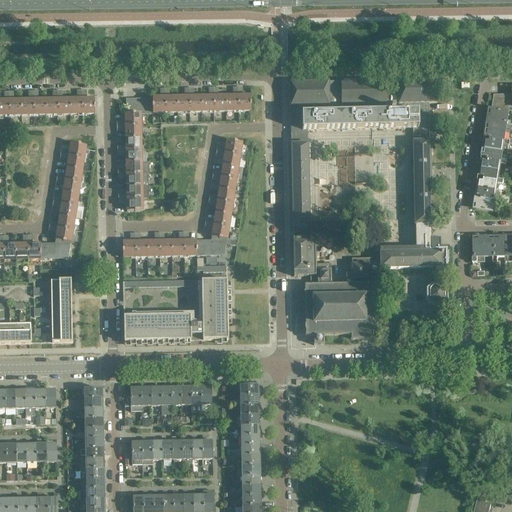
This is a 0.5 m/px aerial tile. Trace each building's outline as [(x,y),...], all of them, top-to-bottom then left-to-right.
[(429,120),(429,112),(429,104),(437,104),(437,80),(341,82),(342,106),(385,105),(385,113),(340,114),(341,126),(341,130),(417,129),(418,138),(413,138),(413,143),(413,159),(415,225),(431,225),(431,195),(432,195),(431,188),(430,157),(431,157),(431,150),(430,150),(429,126),(430,126),(430,120),(429,120)] [(341,126),(340,114),(385,113),(385,105),(342,106),(341,82),(290,83),(291,153),(290,153),(290,159),(291,159),(292,191),(291,191),(291,198),(292,198),(293,228),(309,227),(309,190),(308,184),(308,168),(308,145),(308,140),(303,140),(303,131),(307,131),(325,131),(341,130),(341,126)] [(214,113),(213,95),(211,95),(211,97),(201,97),(201,113),(214,113)] [(226,113),(226,97),(216,97),(216,95),(213,95),(214,113),(226,113)] [(238,113),(238,95),(236,95),(236,96),(226,97),(226,113),(238,113)] [(251,112),(250,96),(240,96),(240,95),(238,95),(238,113),(251,112)] [(498,112),(501,95),(494,96),(492,111),(498,112)] [(508,107),(508,95),(501,95),(498,112),(509,113),(509,108),(508,107)] [(165,114),(165,96),(163,96),(163,98),(152,98),(152,100),(153,114),(165,114)] [(177,114),(177,98),(167,98),(167,96),(165,96),(165,114),(177,114)] [(189,114),(189,96),(187,96),(187,97),(177,98),(177,114),(189,114)] [(201,113),(201,97),(191,97),(191,96),(189,96),(189,114),(201,113)] [(82,115),(82,97),(80,97),(80,99),(70,100),(70,116),(82,115)] [(95,115),(94,99),(84,99),(84,97),(82,97),(82,115),(94,115),(95,115)] [(33,116),(33,98),(31,98),(31,100),(21,101),(21,117),(33,116)] [(46,116),(45,100),(35,100),(35,98),(33,98),(33,116),(46,116)] [(58,116),(58,98),(55,98),(55,100),(45,100),(46,116),(58,116)] [(70,116),(70,100),(60,100),(60,98),(58,98),(58,116),(70,116)] [(0,117),(9,117),(9,99),(7,99),(7,101),(0,101),(0,117)] [(21,117),(21,101),(11,101),(11,99),(9,99),(9,117),(21,117)] [(509,113),(498,112),(492,111),(491,118),(494,119),(494,121),(507,123),(507,126),(511,126),(511,121),(507,121),(509,113)] [(141,126),(141,115),(141,114),(140,114),(134,114),(127,115),(125,115),(125,125),(123,125),(123,127),(141,126)] [(507,126),(507,123),(494,121),(494,119),(491,118),(488,118),(487,123),(490,124),(489,131),(505,133),(507,126)] [(141,139),(141,126),(123,127),(123,129),(125,129),(125,139),(141,139)] [(504,141),(505,133),(489,131),(488,138),(491,139),(491,141),(504,143),(504,146),(509,146),(510,142),(504,141)] [(504,146),(504,143),(491,141),(491,139),(488,138),(485,138),(484,143),(487,143),(486,150),(502,153),(504,146)] [(142,151),(141,139),(125,139),(125,149),(123,149),(123,151),(142,151)] [(240,156),(242,144),(226,142),(225,152),(223,151),(222,154),(240,156)] [(85,159),(87,147),(70,145),(69,155),(67,154),(66,157),(85,159)] [(508,154),(502,153),(486,150),(484,158),(488,158),(488,161),(501,163),(500,165),(506,166),(507,161),(508,154)] [(142,163),(142,151),(123,151),(123,154),(125,154),(126,163),(142,163)] [(239,168),(240,156),(222,154),(222,156),(224,156),(223,166),(239,168)] [(83,172),(85,159),(66,157),(66,159),(68,159),(67,169),(83,172)] [(500,165),(501,163),(488,161),(488,158),(484,158),(482,157),(481,163),(484,163),(483,170),(499,173),(500,165)] [(142,175),(142,163),(126,163),(126,173),(124,173),(124,176),(142,175)] [(237,181),(239,168),(223,166),(221,176),(219,175),(219,178),(237,181)] [(81,183),(83,172),(67,169),(65,179),(63,178),(63,181),(81,183)] [(498,180),(499,173),(483,170),(481,178),(485,178),(485,181),(498,183),(497,185),(503,186),(504,181),(498,180)] [(142,187),(142,175),(124,176),(124,178),(126,178),(126,188),(142,187)] [(497,185),(498,183),(485,181),(485,178),(481,178),(479,177),(478,182),(481,183),(479,190),(496,193),(497,185)] [(235,193),(237,181),(219,178),(218,180),(220,180),(219,190),(235,193)] [(79,195),(81,183),(63,181),(62,183),(64,183),(63,193),(79,195)] [(143,200),(142,187),(126,188),(126,198),(124,198),(124,200),(143,200)] [(233,204),(235,193),(219,190),(217,200),(215,199),(215,202),(233,204)] [(495,200),(496,193),(479,190),(478,197),(482,198),(482,200),(495,202),(494,205),(500,206),(501,201),(495,200)] [(77,207),(79,195),(63,193),(61,203),(59,202),(59,205),(77,207)] [(493,213),(494,205),(495,202),(482,200),(482,198),(478,197),(476,197),(475,202),(477,203),(476,210),(493,213)] [(143,212),(143,200),(124,200),(124,202),(126,202),(127,213),(143,212)] [(231,217),(233,204),(215,202),(215,204),(217,204),(215,214),(231,217)] [(75,220),(77,207),(59,205),(59,207),(61,207),(59,217),(75,220)] [(229,229),(231,217),(215,214),(214,224),(212,224),(211,226),(229,229)] [(73,231),(75,220),(59,217),(57,227),(55,226),(55,229),(73,231)] [(227,241),(229,229),(211,226),(211,228),(213,228),(211,238),(212,238),(225,241),(227,241)] [(71,244),(73,231),(55,229),(55,231),(57,231),(55,241),(56,241),(70,244),(71,244)] [(223,256),(225,241),(212,238),(212,242),(196,242),(196,256),(208,255),(208,256),(223,256)] [(495,258),(495,241),(488,241),(488,238),(482,238),(482,241),(482,244),(485,244),(485,258),(493,258),(495,258)] [(511,240),(508,240),(508,238),(502,238),(502,240),(502,244),(504,244),(505,257),(511,257),(511,240)] [(315,265),(315,246),(315,239),(293,239),(294,277),(310,277),(316,277),(316,271),(315,265)] [(160,258),(159,240),(157,240),(157,242),(147,242),(148,259),(160,258)] [(172,258),(171,242),(162,242),(162,240),(159,240),(160,258),(172,258)] [(184,258),(184,240),(181,240),(181,242),(171,242),(172,258),(184,258)] [(196,256),(196,242),(196,241),(186,242),(186,240),(184,240),(184,258),(196,258),(196,256)] [(448,302),(447,290),(443,285),(439,285),(439,274),(449,274),(449,248),(440,248),(440,240),(431,240),(431,248),(380,249),(380,269),(432,268),(432,275),(434,275),(434,285),(430,286),(426,290),(426,303),(431,307),(443,307),(448,302)] [(505,257),(504,244),(502,244),(502,240),(495,241),(495,258),(493,258),(493,263),(498,263),(497,258),(505,257)] [(67,259),(70,244),(56,241),(55,245),(40,245),(40,259),(52,259),(67,259)] [(135,259),(135,241),(133,241),(133,243),(122,243),(123,259),(135,259)] [(148,259),(147,242),(137,243),(137,241),(135,241),(135,259),(148,259)] [(485,258),(485,244),(482,244),(482,241),(474,241),(475,258),(473,258),(473,264),(478,264),(477,258),(485,258)] [(40,260),(40,259),(40,245),(40,244),(30,244),(30,242),(27,243),(28,261),(40,260)] [(16,261),(15,245),(5,245),(5,243),(3,243),(4,261),(16,261)] [(28,261),(27,243),(25,243),(25,245),(15,245),(16,261),(28,261)] [(373,322),(372,298),(373,298),(374,298),(375,297),(375,296),(376,296),(376,295),(376,294),(376,293),(376,292),(376,291),(375,291),(375,290),(374,290),(373,289),(372,289),(372,284),(371,259),(351,260),(352,285),(331,285),(317,285),(310,285),(304,286),(305,337),(313,337),(314,346),(324,346),(324,336),(351,336),(351,341),(373,340),(373,331),(374,331),(375,330),(376,329),(377,328),(377,327),(377,326),(377,325),(377,324),(376,324),(376,323),(375,323),(374,322),(373,322)] [(331,285),(330,271),(323,271),(317,271),(317,285),(331,285)] [(51,293),(71,292),(70,282),(51,282),(51,293)] [(124,318),(124,343),(190,342),(190,341),(202,340),(202,341),(227,341),(226,282),(206,282),(201,282),(202,325),(190,325),(190,317),(124,318)] [(51,293),(51,303),(71,303),(71,292),(51,293)] [(51,303),(52,313),(71,313),(71,303),(51,303)] [(52,313),(52,323),(71,323),(71,313),(52,313)] [(52,323),(52,334),(71,333),(71,323),(52,323)] [(20,326),(20,345),(31,345),(31,338),(31,334),(30,330),(30,325),(20,326)] [(0,326),(0,345),(10,345),(9,326),(0,326)] [(9,326),(10,345),(20,345),(20,326),(9,326)] [(52,334),(52,344),(72,344),(71,333),(52,334)] [(258,397),(258,387),(240,387),(240,398),(258,397)] [(191,407),(190,388),(180,389),(181,407),(191,407)] [(201,406),(200,388),(190,388),(191,407),(201,406)] [(211,406),(211,388),(200,388),(201,406),(211,406)] [(141,408),(140,389),(130,390),(130,395),(131,408),(141,408)] [(151,407),(150,389),(140,389),(141,408),(151,407)] [(161,407),(160,389),(150,389),(151,407),(161,407)] [(171,407),(170,389),(160,389),(161,407),(171,407)] [(181,407),(180,389),(170,389),(171,407),(181,407)] [(102,401),(102,390),(84,390),(84,401),(102,401)] [(35,410),(35,391),(25,392),(25,410),(35,410)] [(45,409),(45,391),(35,391),(35,410),(45,409)] [(56,409),(55,391),(45,391),(45,409),(56,409)] [(15,410),(15,392),(5,392),(5,410),(15,410)] [(25,410),(25,392),(15,392),(15,410),(25,410)] [(258,407),(258,397),(240,398),(240,408),(258,407)] [(102,411),(102,405),(102,401),(84,401),(84,411),(102,411)] [(259,417),(258,407),(240,408),(240,418),(259,417)] [(103,421),(102,411),(84,411),(84,421),(103,421)] [(259,427),(259,417),(240,418),(241,428),(259,427)] [(103,431),(103,421),(84,421),(85,431),(103,431)] [(259,437),(259,427),(241,428),(241,438),(259,437)] [(103,441),(103,431),(85,431),(85,441),(103,441)] [(259,447),(259,437),(241,438),(241,448),(259,447)] [(152,466),(152,462),(152,443),(146,443),(146,438),(142,439),(142,444),(142,466),(152,466)] [(172,461),(172,443),(166,443),(166,438),(162,438),(162,443),(162,461),(172,461)] [(182,461),(182,443),(176,443),(176,438),(172,438),(172,443),(172,461),(182,461)] [(192,461),(192,442),(186,443),(186,438),(182,438),(182,443),(182,461),(192,461)] [(202,460),(202,442),(196,442),(196,438),(192,438),(192,442),(192,461),(202,460)] [(46,463),(46,445),(40,445),(39,440),(36,440),(36,445),(36,464),(46,463)] [(26,464),(26,446),(19,446),(19,441),(16,441),(16,446),(16,464),(26,464)] [(36,464),(36,445),(29,446),(29,441),(26,441),(26,446),(26,464),(36,464)] [(103,451),(103,441),(85,441),(85,451),(103,451)] [(212,460),(212,442),(202,442),(202,460),(212,460)] [(162,461),(162,443),(152,443),(152,462),(162,461)] [(142,466),(142,444),(131,444),(131,455),(132,466),(142,466)] [(57,463),(56,445),(46,445),(46,463),(57,463)] [(16,464),(16,446),(6,446),(6,464),(16,464)] [(259,457),(259,447),(241,448),(241,458),(259,457)] [(103,461),(103,451),(85,451),(85,461),(103,461)] [(260,467),(259,457),(241,458),(241,468),(260,467)] [(104,471),(103,461),(85,461),(85,471),(104,471)] [(260,477),(260,467),(241,468),(242,478),(260,477)] [(104,481),(104,471),(85,471),(86,481),(104,481)] [(260,487),(260,477),(242,478),(242,488),(260,487)] [(104,491),(104,481),(86,481),(86,491),(104,491)] [(260,497),(260,487),(242,488),(242,498),(260,497)] [(104,501),(104,491),(86,491),(86,501),(104,501)] [(163,511),(163,497),(157,497),(156,492),(153,492),(153,498),(153,511),(163,511)] [(183,511),(183,497),(177,497),(177,492),(173,492),(173,497),(173,511),(183,511)] [(213,511),(213,503),(213,496),(207,496),(207,492),(203,492),(203,497),(203,511),(213,511)] [(173,511),(173,497),(166,497),(166,494),(163,494),(163,497),(163,511),(173,511)] [(47,511),(47,499),(41,500),(40,495),(37,495),(37,500),(37,511),(47,511)] [(193,511),(193,497),(183,497),(183,511),(193,511)] [(203,511),(203,497),(193,497),(193,511),(203,511)] [(260,507),(260,497),(242,498),(242,508),(260,507)] [(143,511),(143,498),(132,498),(132,511),(143,511)] [(153,511),(153,498),(143,498),(143,511),(153,511)] [(57,511),(57,499),(47,499),(47,511),(57,511)] [(17,511),(17,500),(7,500),(7,511),(17,511)] [(27,511),(27,500),(17,500),(17,511),(27,511)] [(37,511),(37,500),(27,500),(27,511),(37,511)] [(490,511),(489,511),(492,503),(479,500),(475,511),(490,511)] [(104,511),(104,501),(86,501),(86,511),(104,511)]
